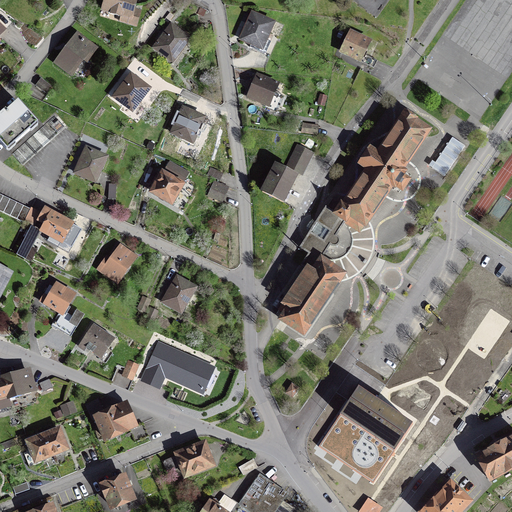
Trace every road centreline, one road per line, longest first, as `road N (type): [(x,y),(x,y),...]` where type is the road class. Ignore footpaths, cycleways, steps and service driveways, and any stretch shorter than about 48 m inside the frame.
road 1 (residential): [(439,0),(294,192),(242,282)]
road 2 (residential): [(447,208),(282,452)]
road 3 (residential): [(216,5),(243,210),(242,282)]
road 4 (residential): [(242,282),(0,166)]
road 5 (residential): [(0,507),(199,427)]
road 6 (residential): [(199,427),(16,352)]
road 7 (residential): [(242,282),(253,392),(282,452)]
road 8 (residential): [(400,505),(444,455),(511,414)]
road 9 (residential): [(0,96),(80,0)]
